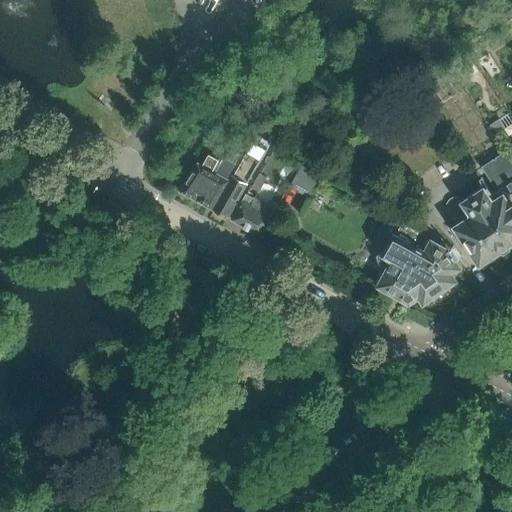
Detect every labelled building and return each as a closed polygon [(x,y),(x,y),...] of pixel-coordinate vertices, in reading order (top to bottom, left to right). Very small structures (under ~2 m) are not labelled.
[(237,128),(227,123),(221,132),(231,138),(237,128)] [(240,130),(235,140),(247,147),(257,130),(244,123),(240,130)] [(236,170),(213,210),(227,217),(238,199),(237,198),(246,184),(234,177),(234,176),(243,181),(252,166),(259,170),(269,152),(252,143),(236,170)] [(214,171),(203,190),(197,186),(201,180),(191,174),(179,191),(213,210),(224,191),(236,170),(243,156),(230,149),(225,158),(221,156),(218,160),(220,161),(214,171)] [(467,197),(464,199),(462,198),(461,197),(460,196),(458,196),(457,196),(455,196),(453,197),(452,198),(450,200),(449,201),(448,202),(448,204),(448,205),(448,206),(448,208),(448,209),(449,210),(458,225),(457,226),(459,230),(456,235),(460,241),(467,241),(481,262),(497,251),(503,253),(511,249),(511,242),(511,241),(511,158),(507,151),(483,167),(491,178),(465,194),(467,197)] [(197,186),(203,190),(214,171),(220,161),(218,160),(209,155),(203,165),(198,163),(191,174),(201,180),(197,186)] [(264,181),(257,177),(251,188),(258,193),(264,181)] [(276,210),(246,194),(232,220),(261,236),(276,210)] [(432,242),(431,243),(421,238),(422,236),(400,225),(395,236),(385,253),(377,255),(379,264),(384,266),(375,281),(386,288),(389,293),(390,294),(396,293),(409,301),(419,294),(424,300),(437,291),(446,288),(449,287),(454,279),(449,272),(458,266),(447,250),(432,242)]
